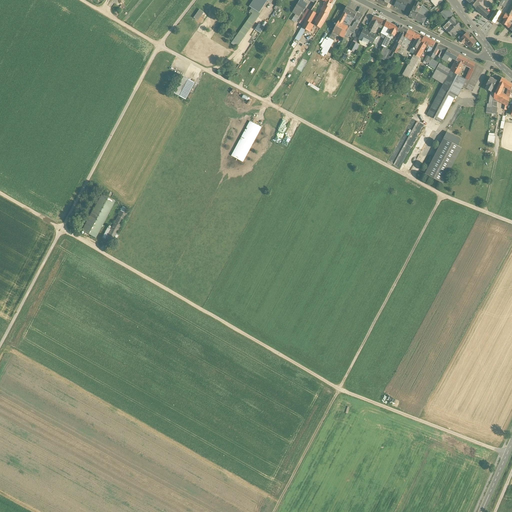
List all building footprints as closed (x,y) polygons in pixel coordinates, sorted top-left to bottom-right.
[(253,0),(249,7),(251,8),(259,13),(267,0),(253,0)] [(314,7),(311,11),(314,12),(319,2),(320,0),(317,0),(317,1),(314,7)] [(333,0),(325,0),(325,2),(323,5),(324,6),(323,8),(329,11),(331,8),(329,8),(333,0)] [(408,1),(405,0),(397,0),(394,6),(395,6),(399,8),(403,10),(408,1)] [(472,0),(470,4),(475,8),(479,4),(477,3),(479,0),(472,0)] [(421,8),(418,6),(419,3),(416,1),(414,7),(417,8),(415,11),(418,12),(415,20),(422,23),(424,20),(425,18),(428,11),(422,5),(421,8)] [(301,5),(298,3),(295,7),(301,10),(300,11),(302,11),(303,12),(305,8),(301,5)] [(500,5),(490,20),(494,23),(498,18),(497,18),(504,7),(500,5)] [(356,13),(346,7),(344,11),(341,17),(340,18),(344,20),(348,14),(352,16),(354,17),(356,13)] [(414,7),(408,17),(411,18),(411,19),(413,20),(414,19),(415,20),(418,12),(415,11),(417,8),(414,7)] [(259,13),(251,8),(249,12),(251,14),(238,34),(243,38),(254,22),(260,14),(259,13)] [(447,8),(441,12),(444,15),(443,16),(446,20),(453,15),(447,8)] [(489,13),(482,8),(478,12),(486,17),(489,13)] [(205,12),(200,9),(194,17),(199,21),(205,12)] [(310,12),(305,21),(310,23),(315,13),(314,12),(311,11),(310,12)] [(327,14),(322,12),(320,15),(317,22),(316,24),(316,27),(320,29),(322,25),(327,16),(328,15),(327,14)] [(354,17),(353,20),(356,22),(355,23),(354,23),(352,27),(355,29),(356,28),(362,16),(356,13),(354,17)] [(505,14),(503,18),(505,19),(502,24),(506,27),(509,21),(511,17),(506,14),(505,14)] [(383,20),(373,16),(371,22),(370,23),(371,23),(369,26),(368,28),(374,31),(375,29),(374,28),(376,26),(377,23),(381,25),(383,20)] [(340,18),(338,22),(338,21),(333,31),(337,34),(342,24),(344,20),(340,18)] [(461,26),(452,18),(449,21),(452,24),(446,31),(448,33),(449,34),(453,38),(457,34),(455,32),(461,26)] [(313,25),(305,21),(301,28),(302,28),(305,30),(309,32),(313,25)] [(449,21),(443,28),(446,31),(452,24),(449,21)] [(399,28),(386,22),(384,26),(391,30),(389,34),(394,37),(398,30),(399,28)] [(347,26),(342,24),(337,34),(344,38),(347,31),(349,28),(349,27),(347,26)] [(255,30),(260,33),(263,28),(258,25),(255,30)] [(408,30),(400,25),(399,28),(398,30),(401,32),(396,43),(400,45),(401,44),(402,41),(404,37),(408,30)] [(391,30),(384,26),(380,34),(386,37),(381,47),(383,47),(386,49),(388,44),(391,39),(392,40),(394,37),(389,34),(391,30)] [(367,31),(363,30),(359,39),(365,43),(368,42),(369,45),(373,44),(377,37),(367,31)] [(415,33),(408,30),(404,37),(408,39),(407,40),(410,42),(412,38),(415,33)] [(460,40),(463,44),(464,42),(470,48),(476,41),(472,38),(473,38),(472,38),(470,36),(469,35),(466,33),(464,36),(460,40)] [(238,34),(232,43),(237,46),(243,38),(238,34)] [(435,43),(424,37),(423,38),(421,42),(417,49),(422,51),(426,45),(432,48),(431,48),(432,49),(435,43)] [(333,42),(329,39),(321,52),(325,55),(333,42)] [(421,42),(416,40),(415,42),(416,42),(412,49),(415,51),(421,42)] [(358,45),(352,42),(349,50),(354,53),(358,45)] [(400,45),(396,43),(392,52),(397,54),(400,48),(401,45),(400,45)] [(436,43),(428,57),(432,58),(433,59),(436,53),(438,49),(440,45),(436,43)] [(386,49),(383,47),(378,58),(384,60),(389,50),(386,49)] [(404,50),(400,48),(397,54),(396,55),(401,57),(404,50)] [(422,51),(417,49),(410,62),(415,65),(419,58),(418,57),(420,54),(422,51)] [(458,55),(447,49),(445,53),(443,58),(442,59),(447,62),(450,57),(456,61),(458,55)] [(389,50),(384,60),(387,62),(392,52),(389,50)] [(397,54),(392,52),(387,62),(391,64),(396,55),(397,54)] [(459,55),(453,66),(460,70),(463,64),(467,66),(469,61),(459,55)] [(428,57),(427,56),(424,61),(429,64),(431,59),(432,58),(428,57)] [(409,80),(422,60),(419,58),(415,65),(410,62),(402,76),(409,80)] [(439,64),(431,59),(429,64),(428,66),(436,70),(439,64)] [(475,64),(469,61),(467,66),(471,68),(474,70),(474,69),(473,69),(475,64)] [(450,70),(439,64),(436,70),(447,76),(450,70)] [(482,68),(475,64),(473,69),(474,69),(474,70),(473,71),(479,74),(482,68)] [(460,70),(453,66),(450,71),(457,75),(460,70)] [(432,78),(443,84),(447,76),(436,70),(432,78)] [(457,75),(450,71),(441,88),(455,96),(457,97),(463,87),(464,84),(466,80),(457,75)] [(469,79),(468,81),(466,80),(464,84),(463,87),(470,91),(479,74),(473,71),(469,79)] [(194,83),(183,77),(174,94),(185,100),(194,83)] [(496,81),(490,78),(486,85),(489,87),(487,90),(490,92),(491,92),(492,88),(493,88),(496,81)] [(501,78),(496,89),(501,91),(503,86),(507,88),(509,83),(501,78)] [(441,88),(427,115),(441,123),(455,96),(441,88)] [(506,96),(500,93),(496,100),(504,104),(508,106),(509,98),(506,96)] [(261,128),(250,122),(231,156),(243,162),(261,128)] [(460,140),(446,133),(443,139),(457,146),(460,140)] [(457,146),(443,139),(438,148),(456,157),(461,148),(457,146)] [(456,157),(438,148),(425,174),(442,184),(456,157)] [(407,166),(412,168),(418,156),(413,153),(407,166)] [(102,195),(83,231),(95,238),(115,201),(102,195)] [(111,230),(106,238),(112,242),(126,215),(120,211),(111,230)] [(108,228),(102,238),(106,240),(106,238),(111,230),(108,228)]
